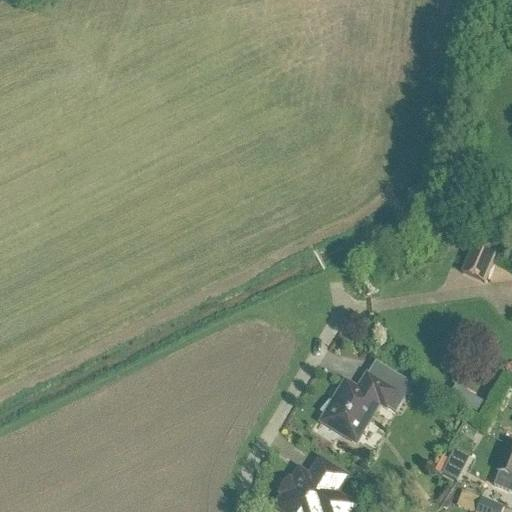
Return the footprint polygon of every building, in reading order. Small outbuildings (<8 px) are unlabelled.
[(498,256),(476,246),(462,277),(485,287),(498,256)] [(387,413),(397,396),(368,378),(359,393),(346,385),(332,407),(330,406),(322,416),(326,418),(321,427),(353,446),(358,445),(380,409),(387,413)] [(470,398),(463,409),(477,418),(484,407),(470,398)] [(496,476),(511,482),(511,449),(507,447),(496,476)] [(458,483),(470,458),(453,450),(441,475),(458,483)] [(300,475),(277,511),(279,511),(353,511),(354,510),(335,497),(346,481),(321,465),(311,482),(300,475)] [(404,511),(388,501),(380,511),(404,511)] [(503,511),(504,511),(482,502),(478,511),(503,511)]
